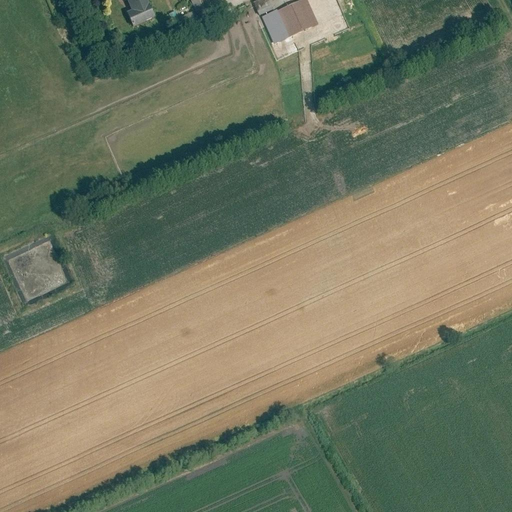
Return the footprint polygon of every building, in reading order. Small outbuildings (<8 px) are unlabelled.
[(145,0),(122,0),(128,11),(146,3),(145,0)] [(189,0),(196,14),(209,9),(204,0),(189,0)] [(204,0),(209,9),(224,2),(222,0),(204,0)] [(259,17),(271,11),(265,0),(255,0),(252,1),(259,17)] [(305,0),(302,0),(280,10),(291,35),(316,23),(305,0)] [(130,27),(153,17),(146,3),(128,11),(124,13),(130,27)] [(369,18),(378,15),(375,8),(367,11),(369,18)]
